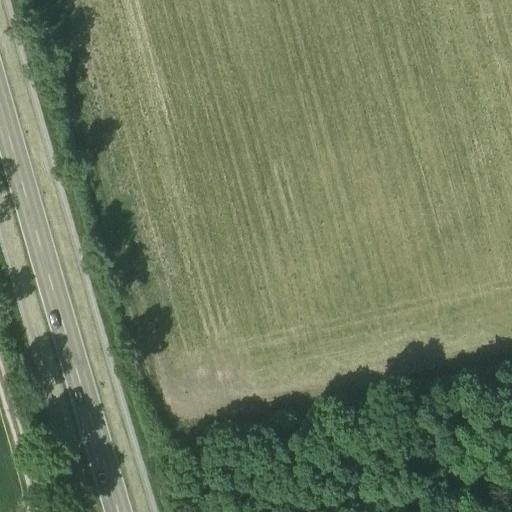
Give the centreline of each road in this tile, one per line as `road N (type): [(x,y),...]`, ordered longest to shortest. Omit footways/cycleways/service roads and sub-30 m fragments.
road 1 (track): [(511,363),(166,446),(34,0)]
road 2 (primary): [(122,511),(0,89)]
road 3 (track): [(41,511),(0,363)]
